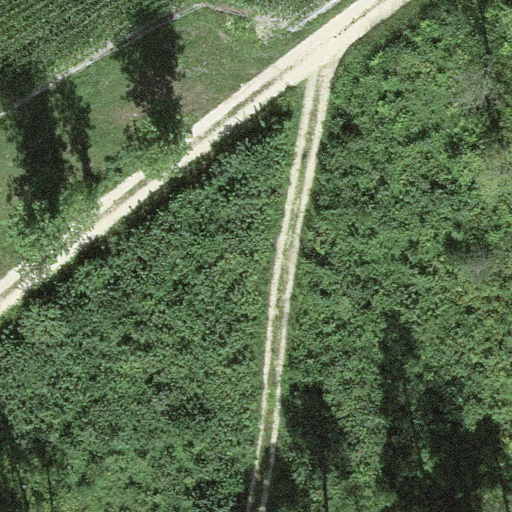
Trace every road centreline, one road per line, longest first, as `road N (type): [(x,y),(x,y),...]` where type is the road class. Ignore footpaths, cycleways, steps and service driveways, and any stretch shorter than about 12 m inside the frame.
road 1 (track): [(384,0),(0,291)]
road 2 (track): [(308,51),(251,511)]
